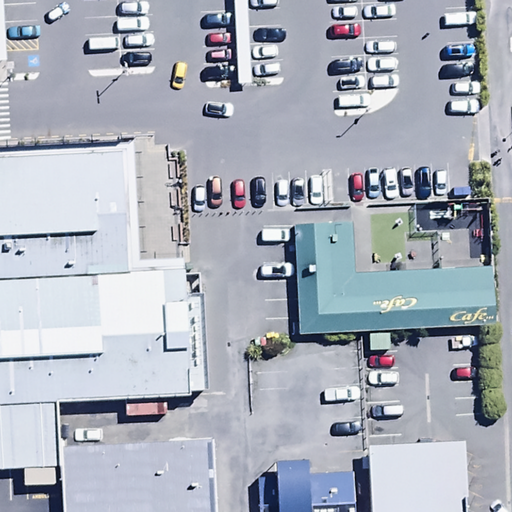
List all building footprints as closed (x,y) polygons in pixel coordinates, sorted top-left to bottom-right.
[(0,168),(0,474),(47,472),(43,410),(225,400),(220,324),(182,326),(177,234),(139,236),(134,161),(0,168)] [(374,232),(301,233),(303,343),(497,339),(496,282),(375,285),(374,232)] [(214,511),(210,438),(53,446),(57,511),(214,511)] [(456,511),(455,445),(360,447),(361,511),(456,511)] [(275,480),(258,481),(259,511),(350,511),(349,475),(306,477),(306,466),(275,468),(275,480)]
